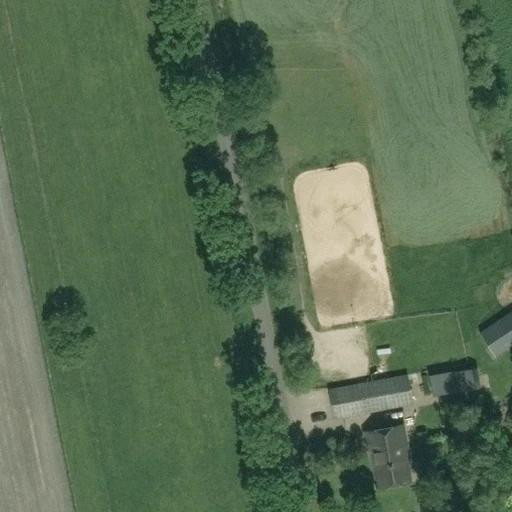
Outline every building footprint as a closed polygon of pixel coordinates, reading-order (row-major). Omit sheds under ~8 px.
[(500,301),(511,301),(511,286),(499,287),(500,301)] [(511,310),(479,333),(495,357),(511,345),(511,310)] [(470,367),(452,371),(454,386),(455,393),(474,389),(470,367)] [(413,404),(408,375),(329,389),(335,418),(413,404)] [(473,444),(468,417),(467,414),(460,415),(459,412),(467,410),(465,401),(446,404),(447,414),(452,413),(453,420),(458,447),(473,444)] [(410,463),(403,425),(365,432),(368,449),(370,449),(378,487),(411,481),(408,464),(410,463)]
